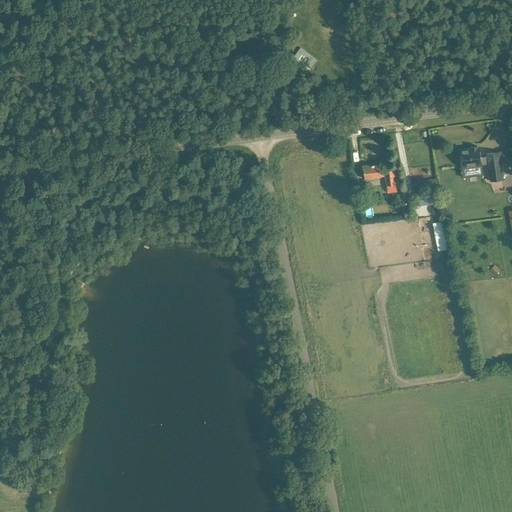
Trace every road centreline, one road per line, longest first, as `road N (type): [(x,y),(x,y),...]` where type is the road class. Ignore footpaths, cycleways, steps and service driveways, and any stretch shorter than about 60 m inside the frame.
road 1 (unclassified): [(332,511),(258,139)]
road 2 (unclassified): [(0,175),(258,139)]
road 3 (unclassified): [(258,139),(511,103)]
